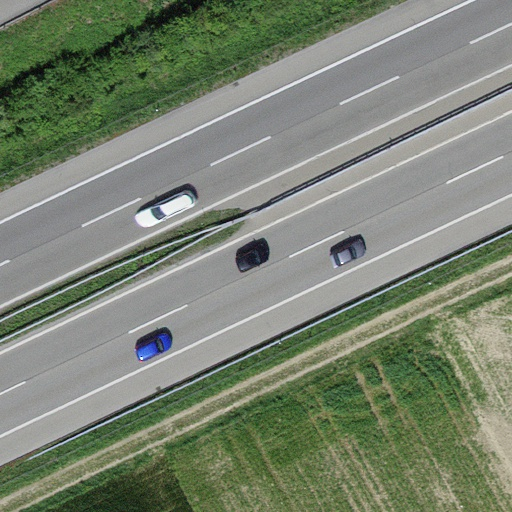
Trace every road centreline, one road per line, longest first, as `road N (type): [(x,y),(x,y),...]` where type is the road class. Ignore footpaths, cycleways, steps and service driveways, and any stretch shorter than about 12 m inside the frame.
road 1 (track): [(0,510),(511,266)]
road 2 (motorway): [(511,23),(0,265)]
road 3 (motorway): [(0,394),(511,152)]
